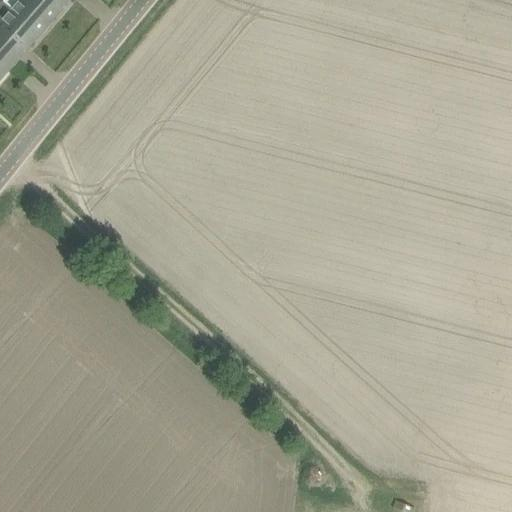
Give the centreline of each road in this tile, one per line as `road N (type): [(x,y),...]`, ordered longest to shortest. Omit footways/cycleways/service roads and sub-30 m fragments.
road 1 (track): [(351,478),(14,156)]
road 2 (tertiary): [(0,175),(145,0)]
